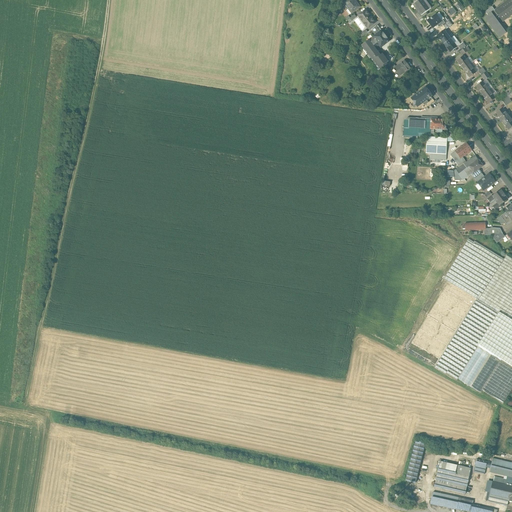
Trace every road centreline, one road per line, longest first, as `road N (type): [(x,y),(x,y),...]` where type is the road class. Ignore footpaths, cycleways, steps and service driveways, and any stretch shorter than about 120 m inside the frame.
road 1 (track): [(32,511),(46,413),(28,406),(27,395),(109,0)]
road 2 (track): [(46,413),(388,484),(391,504),(425,511)]
road 3 (residential): [(511,188),(370,0)]
road 4 (primary): [(381,0),(511,172)]
road 5 (residential): [(508,144),(400,0)]
